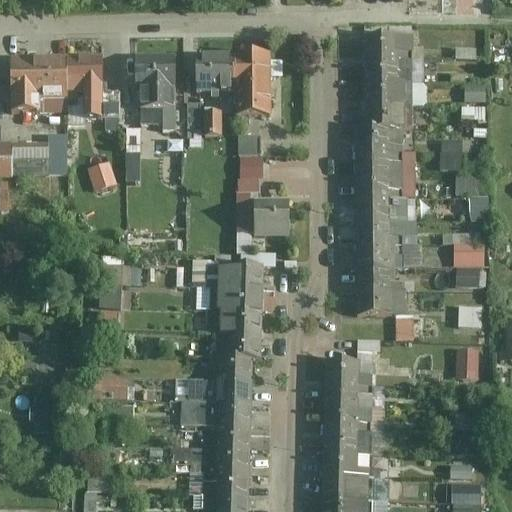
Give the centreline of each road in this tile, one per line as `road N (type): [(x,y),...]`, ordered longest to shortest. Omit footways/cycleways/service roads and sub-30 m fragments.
road 1 (residential): [(291,511),(299,321),(318,287),(319,21)]
road 2 (residential): [(35,25),(319,21)]
road 3 (residential): [(319,21),(498,22)]
